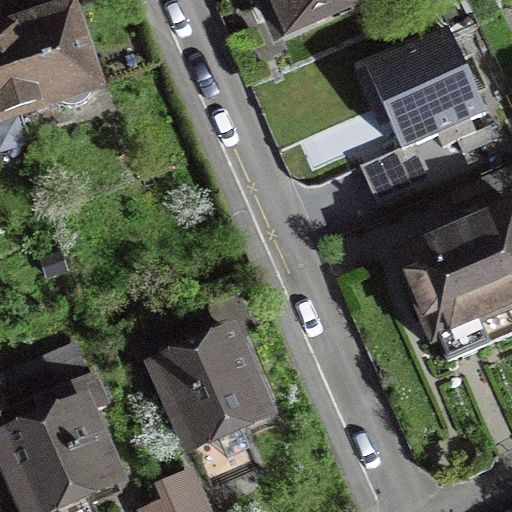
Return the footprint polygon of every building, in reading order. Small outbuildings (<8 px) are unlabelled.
[(262,0),(275,30),(345,0),(262,0)] [(5,35),(0,20),(0,121),(53,104),(76,109),(93,91),(67,14),(17,31),(5,35)] [(446,40),(373,72),(405,146),(479,115),(446,40)] [(436,342),(446,366),(485,348),(475,325),(511,308),(511,210),(396,261),(432,344),(436,342)] [(152,370),(187,450),(264,417),(229,336),(152,370)] [(0,444),(0,458),(23,511),(47,511),(113,483),(82,411),(100,403),(90,380),(59,393),(46,364),(0,384),(0,387),(12,414),(0,419),(0,428),(6,442),(0,444)] [(202,511),(193,492),(167,504),(149,511),(202,511)]
